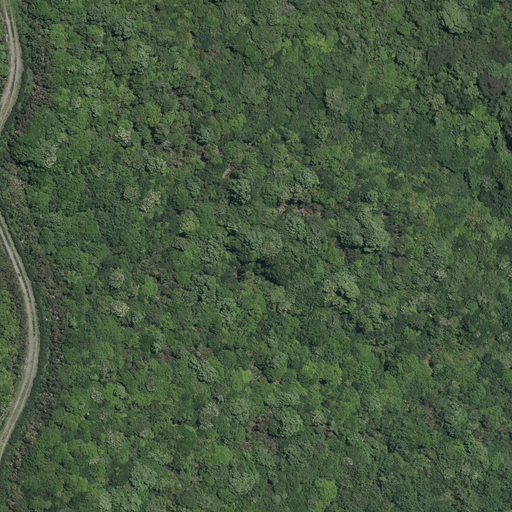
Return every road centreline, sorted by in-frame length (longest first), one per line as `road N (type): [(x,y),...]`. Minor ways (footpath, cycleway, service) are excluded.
road 1 (track): [(0,226),(28,295),(34,339),(24,396),(0,454)]
road 2 (track): [(7,0),(15,57),(0,118)]
